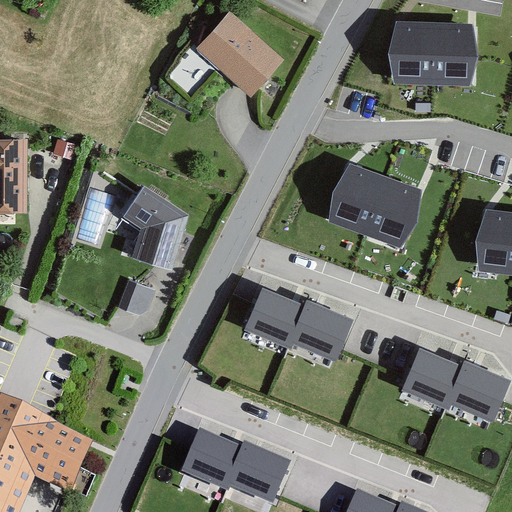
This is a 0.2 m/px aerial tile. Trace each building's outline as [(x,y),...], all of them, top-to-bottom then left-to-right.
[(219,71),(252,101),(285,64),(230,16),(171,82),(193,101),(219,71)] [(471,27),(399,25),(388,57),(395,86),(470,88),(479,59),(471,27)] [(25,138),(0,137),(0,210),(24,210),(25,138)] [(78,148),(59,142),(54,155),(73,161),(78,148)] [(419,188),(350,165),(331,193),(330,223),(400,246),(417,222),(419,188)] [(123,218),(141,231),(134,262),(176,272),(188,217),(145,187),(123,218)] [(511,213),(490,211),(476,242),(481,271),(511,275),(511,213)] [(305,298),(262,279),(245,320),(288,339),(305,298)] [(149,288),(129,281),(119,308),(139,315),(149,288)] [(308,293),(305,298),(288,339),(292,341),(294,335),(334,353),(352,312),(308,293)] [(464,359),(421,340),(403,380),(446,400),(464,359)] [(466,353),(464,359),(446,400),(450,402),(452,396),(493,413),(510,372),(466,353)] [(11,405),(0,400),(0,511),(17,511),(31,477),(69,492),(91,437),(11,405)] [(241,445),(198,426),(181,467),(224,486),(241,445)] [(244,440),(241,445),(224,486),(228,488),(230,482),(271,499),(288,459),(244,440)] [(397,511),(400,506),(357,487),(346,511),(397,511)] [(429,511),(403,500),(400,506),(397,511),(429,511)]
